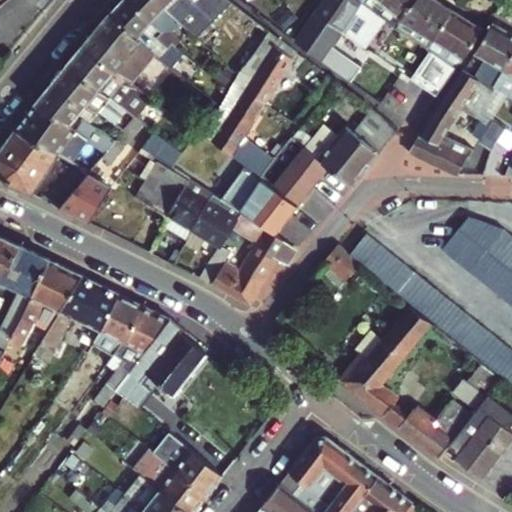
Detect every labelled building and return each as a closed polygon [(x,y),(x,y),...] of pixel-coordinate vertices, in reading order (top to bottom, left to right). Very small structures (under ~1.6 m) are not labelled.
[(153,20),(132,0),(123,0),(113,12),(137,37),(153,20)] [(167,6),(160,0),(132,0),(153,20),(163,30),(156,38),(165,45),(170,39),(179,29),(175,26),(181,20),(167,6)] [(194,6),(187,0),(160,0),(167,6),(171,2),(192,22),(193,20),(197,17),(190,11),(194,6)] [(187,0),(194,6),(190,11),(197,17),(211,5),(217,0),(187,0)] [(233,0),(217,0),(211,5),(253,37),(262,43),(266,37),(271,29),(233,0)] [(386,16),(364,1),(362,0),(324,0),(318,11),(343,30),(365,46),(386,16)] [(386,16),(397,24),(416,0),(362,0),(364,1),(386,16)] [(416,0),(397,24),(428,46),(453,8),(440,0),(416,0)] [(453,8),(428,46),(432,49),(458,67),(484,28),(453,8)] [(297,41),(352,80),(364,63),(334,42),(343,30),(318,11),(297,41)] [(137,37),(113,12),(105,21),(84,45),(130,78),(151,48),(137,37)] [(494,86),(505,69),(511,59),(511,31),(496,22),(476,52),(491,61),(480,78),(494,86)] [(274,44),(254,76),(275,88),(298,51),(271,29),(266,37),(274,44)] [(248,63),(249,62),(262,43),(253,37),(239,56),(248,63)] [(84,45),(69,64),(110,94),(119,82),(129,90),(135,82),(130,78),(84,45)] [(410,79),(435,98),(458,67),(432,49),(410,79)] [(511,59),(505,69),(494,86),(511,95),(511,59)] [(248,63),(244,69),(247,72),(252,64),(249,62),(248,63)] [(110,94),(69,64),(53,83),(97,110),(104,101),(113,108),(119,100),(110,94)] [(480,110),(497,120),(511,95),(494,86),(480,78),(465,69),(463,68),(462,70),(447,91),(464,101),(480,110)] [(223,99),(235,107),(255,119),(266,103),(246,90),(254,76),(247,72),(244,69),(241,72),(231,87),(223,99)] [(246,90),(266,103),(275,88),(254,76),(246,90)] [(97,110),(53,83),(37,102),(81,128),(88,120),(90,116),(102,123),(107,115),(97,110)] [(410,150),(459,173),(470,147),(443,134),(453,116),(464,101),(447,91),(435,108),(410,150)] [(81,128),(37,102),(34,105),(17,128),(59,153),(68,158),(89,170),(103,153),(110,157),(123,141),(116,137),(88,120),(81,128)] [(136,113),(124,105),(113,119),(125,126),(135,114),(136,113)] [(246,163),(261,176),(274,160),(244,137),(255,119),(235,107),(225,122),(213,114),(201,130),(213,138),(211,140),(228,149),(246,163)] [(400,127),(373,107),(355,130),(347,124),(320,158),(354,185),(365,172),(383,148),(400,127)] [(497,120),(480,110),(475,120),(477,121),(474,126),(483,131),(486,126),(492,129),(497,120)] [(176,115),(167,127),(190,144),(200,133),(176,115)] [(59,153),(17,128),(0,150),(0,159),(5,177),(34,191),(59,153)] [(141,145),(175,161),(183,145),(148,129),(141,145)] [(320,174),(345,195),(354,185),(320,158),(293,136),(290,141),(279,154),(274,160),(261,176),(271,183),(274,180),(299,200),(320,174)] [(190,177),(158,157),(137,194),(169,214),(186,184),(190,177)] [(89,170),(68,158),(44,196),(63,205),(89,170)] [(246,163),(220,196),(242,209),(278,234),(298,203),(271,183),(261,176),(246,163)] [(89,170),(63,205),(92,219),(111,184),(89,170)] [(210,198),(186,184),(169,214),(166,218),(164,223),(188,238),(192,228),(210,198)] [(210,198),(192,228),(220,245),(212,257),(210,255),(201,274),(214,280),(242,226),(234,221),(242,209),(220,196),(214,192),(210,198)] [(278,234),(242,209),(234,221),(242,226),(214,280),(253,299),(280,254),(287,258),(291,258),(299,248),(278,234)] [(444,243),(511,299),(511,231),(508,229),(468,213),(444,243)] [(452,299),(368,231),(351,252),(361,260),(435,320),(452,299)] [(0,236),(0,285),(2,281),(20,246),(4,238),(0,236)] [(339,242),(325,259),(348,277),(361,260),(351,252),(339,242)] [(0,333),(0,340),(7,345),(50,260),(20,246),(2,281),(21,291),(0,333)] [(0,388),(36,322),(49,329),(83,276),(50,260),(7,345),(0,359),(0,388)] [(78,320),(102,331),(120,294),(107,288),(83,276),(49,329),(35,352),(50,362),(78,320)] [(121,345),(144,307),(120,294),(102,331),(76,369),(66,382),(74,387),(96,359),(106,364),(121,345)] [(435,320),(508,378),(511,372),(511,347),(452,299),(435,320)] [(116,390),(171,321),(144,307),(121,345),(106,364),(117,370),(108,383),(116,390)] [(363,352),(343,377),(387,412),(397,399),(381,385),(432,323),(411,307),(370,357),(363,352)] [(186,330),(171,321),(116,390),(138,407),(150,392),(141,385),(148,376),(175,398),(210,355),(183,333),(186,330)] [(412,403),(409,408),(398,420),(439,453),(441,451),(445,446),(486,396),(501,377),(480,362),(433,419),(412,403)] [(486,396),(445,446),(454,453),(451,457),(476,476),(506,428),(501,424),(511,403),(511,397),(500,390),(493,401),(486,396)] [(387,412),(398,420),(409,408),(397,399),(387,412)] [(223,476),(169,433),(161,443),(145,431),(139,439),(154,451),(209,494),(223,476)] [(353,511),(381,477),(329,437),(319,438),(291,473),(310,488),(323,498),(339,476),(348,483),(325,511),(353,511)] [(454,453),(445,446),(441,451),(451,457),(454,453)] [(123,458),(143,474),(191,511),(194,511),(209,494),(154,451),(145,462),(130,451),(123,458)] [(91,466),(74,452),(67,460),(86,474),(91,466)] [(291,473),(282,485),(301,500),(310,488),(291,473)] [(191,511),(143,474),(127,494),(148,511),(191,511)] [(407,511),(415,502),(381,477),(353,511),(407,511)] [(315,511),(301,500),(282,485),(263,508),(267,511),(315,511)] [(148,511),(127,494),(118,488),(104,507),(110,511),(148,511)]
